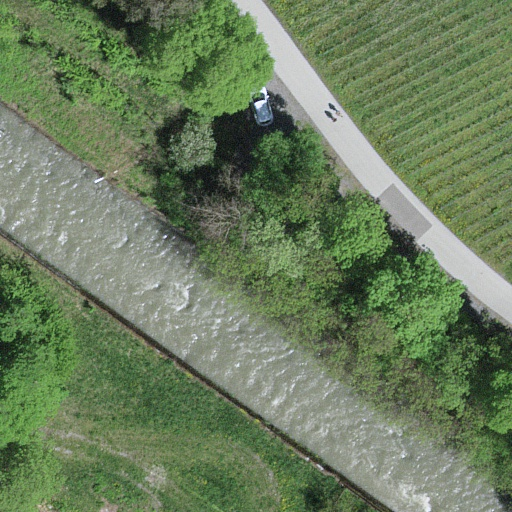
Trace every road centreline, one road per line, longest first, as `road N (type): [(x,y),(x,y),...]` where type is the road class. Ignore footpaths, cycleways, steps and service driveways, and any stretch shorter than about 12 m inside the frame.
road 1 (unclassified): [(238,0),(397,206),(511,308)]
road 2 (track): [(0,424),(126,440),(209,511)]
road 3 (track): [(286,511),(271,454),(228,418),(177,420)]
